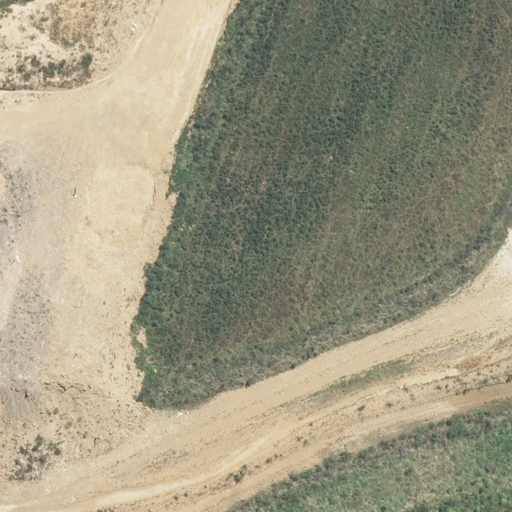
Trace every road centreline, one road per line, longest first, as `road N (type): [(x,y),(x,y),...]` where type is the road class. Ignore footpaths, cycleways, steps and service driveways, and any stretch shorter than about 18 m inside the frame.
road 1 (unknown): [(0,497),(201,453),(340,401),(511,317)]
road 2 (unknown): [(0,344),(138,0)]
